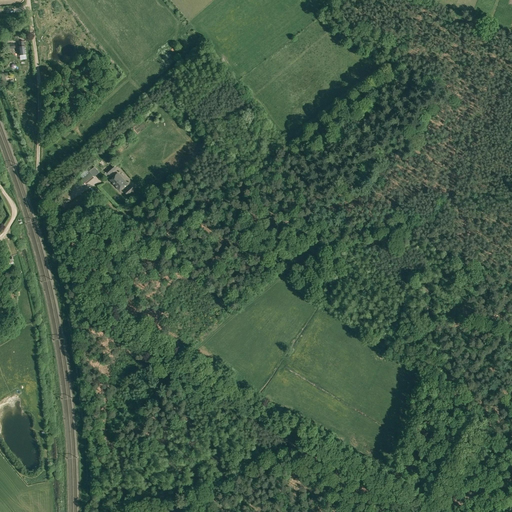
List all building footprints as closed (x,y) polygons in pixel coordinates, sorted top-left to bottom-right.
[(0,68),(0,70),(5,89),(9,89),(3,67),(0,68)] [(104,173),(107,176),(109,174),(109,175),(116,169),(113,165),(106,171),(104,173)] [(81,180),(85,184),(94,176),(94,177),(97,175),(92,169),(89,171),(90,172),(81,180)] [(110,180),(120,190),(127,184),(117,173),(110,180)] [(96,179),(88,185),(89,188),(98,182),(96,179)] [(124,191),(127,195),(134,189),(131,185),(124,191)] [(136,191),(129,196),(131,199),(138,194),(136,191)] [(2,245),(8,256),(12,254),(6,243),(2,245)] [(8,262),(9,267),(14,265),(11,256),(5,258),(7,263),(8,262)]
